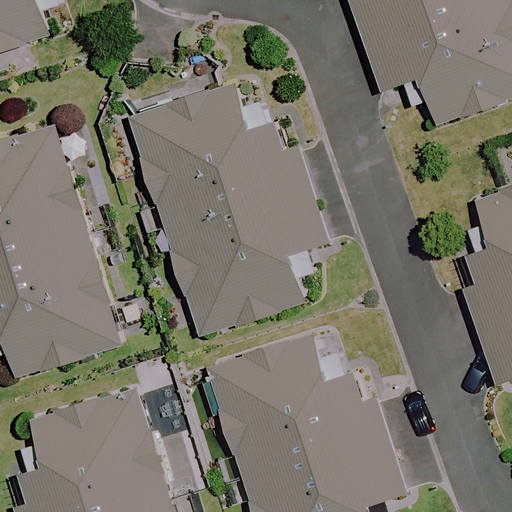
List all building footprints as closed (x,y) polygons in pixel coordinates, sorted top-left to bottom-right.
[(0,0),(0,51),(60,32),(49,0),(0,0)] [(511,95),(511,0),(364,0),(395,85),(430,72),(447,119),(511,95)] [(246,73),(141,106),(211,324),(316,291),(299,239),(336,228),(307,137),(296,141),(289,117),(263,125),(246,73)] [(133,339),(64,123),(0,143),(0,329),(15,325),(30,372),(133,339)] [(511,188),(484,199),(500,245),(476,253),(486,280),(475,284),(509,378),(511,377),(511,188)] [(324,332),(220,365),(266,511),(381,511),(377,498),(414,487),(385,396),(374,400),(367,376),(341,384),(324,332)] [(185,511),(146,388),(42,421),(57,467),(33,475),(41,502),(30,506),(32,511),(185,511)]
